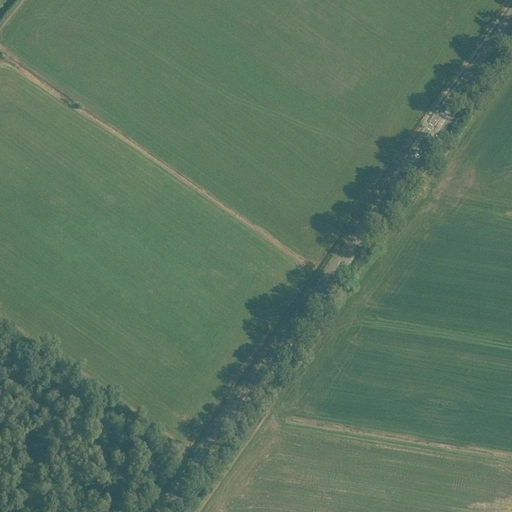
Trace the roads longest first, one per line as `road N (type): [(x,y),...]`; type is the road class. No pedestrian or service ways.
road 1 (tertiary): [(398,178),(164,511)]
road 2 (tertiary): [(398,178),(436,139),(469,76)]
road 3 (tertiary): [(469,76),(398,178)]
